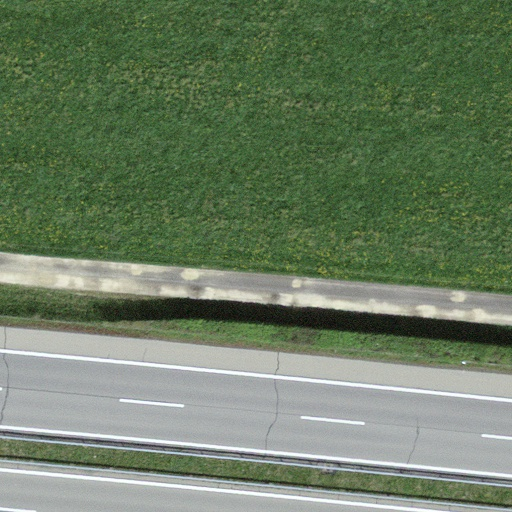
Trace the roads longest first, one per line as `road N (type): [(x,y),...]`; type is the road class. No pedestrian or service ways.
road 1 (motorway): [(511,444),(0,395)]
road 2 (track): [(0,275),(511,320)]
